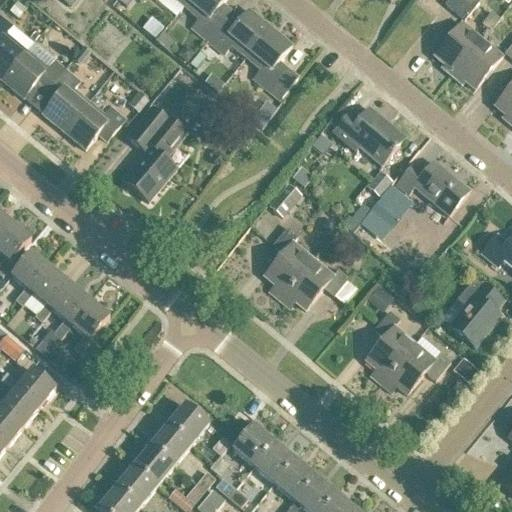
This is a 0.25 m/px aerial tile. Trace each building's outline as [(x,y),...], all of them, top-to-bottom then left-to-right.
[(60,0),(72,9),(79,0),(60,0)] [(170,0),(185,11),(193,0),(153,0),(157,3),(159,0),(170,0)] [(209,46),(233,16),(224,9),(230,0),(193,0),(185,11),(199,23),(191,32),(209,46)] [(464,27),(479,9),(468,0),(453,0),(448,6),(444,11),(464,27)] [(247,62),(271,32),(250,15),(243,24),(233,16),(209,46),(226,59),(232,50),(247,62)] [(0,84),(3,87),(28,57),(27,56),(34,48),(3,23),(0,26),(0,84)] [(452,82),(482,46),(462,29),(432,66),(452,82)] [(280,67),(293,50),(271,32),(247,62),(268,80),(261,89),(271,97),(280,105),(299,82),(280,67)] [(473,99),(503,63),(482,46),(452,82),(473,99)] [(187,67),(195,59),(186,52),(179,60),(187,67)] [(83,68),(91,59),(83,53),(76,62),(83,68)] [(46,96),(65,74),(56,67),(49,75),(28,57),(3,87),(25,105),(37,89),(46,96)] [(196,76),(206,63),(200,58),(190,71),(196,76)] [(64,138),(88,108),(75,97),(82,89),(65,74),(46,96),(55,103),(42,119),(64,138)] [(511,131),(511,92),(493,116),(511,131)] [(138,118),(148,107),(138,99),(129,111),(138,118)] [(88,108),(64,138),(86,156),(99,140),(107,147),(126,125),(112,113),(105,122),(88,108)] [(148,208),(176,174),(165,164),(185,140),(171,128),(153,113),(127,144),(144,159),(122,186),(148,208)] [(383,173),(406,145),(370,115),(362,125),(351,116),(332,139),(356,159),(360,154),(383,173)] [(449,223),(470,198),(435,169),(425,181),(413,171),(396,191),(408,201),(414,194),(449,223)] [(392,187),(380,178),(367,193),(380,203),(392,187)] [(283,224),(302,201),(288,190),(269,213),(283,224)] [(384,244),(409,214),(389,197),(381,206),(382,207),(376,214),(372,218),(371,217),(363,226),(384,244)] [(0,245),(13,231),(0,220),(0,245)] [(331,226),(326,226),(323,230),(324,235),(328,238),(332,237),(335,234),(335,229),(331,226)] [(0,245),(0,260),(6,265),(0,271),(0,281),(2,284),(14,270),(13,270),(32,247),(13,231),(0,245)] [(280,306),(314,265),(293,248),(299,241),(288,232),(273,251),(284,260),(265,282),(275,290),(269,297),(280,306)] [(511,275),(511,243),(507,249),(498,241),(482,259),(499,273),(503,268),(511,275)] [(31,259),(11,283),(26,295),(15,307),(22,313),(33,300),(31,299),(51,276),(31,259)] [(334,302),(349,283),(338,274),(333,281),(314,265),(280,306),(290,314),(296,307),(306,316),(325,294),(334,302)] [(50,315),(70,292),(51,276),(31,299),(33,300),(45,311),(34,323),(41,329),(52,316),(50,315)] [(496,318),(505,307),(475,283),(458,304),(466,310),(448,331),(476,354),(502,324),(496,318)] [(69,330),(89,308),(70,292),(50,315),(52,316),(64,326),(53,339),(49,336),(41,345),(52,355),(71,332),(69,330)] [(90,347),(109,324),(89,308),(69,330),(71,332),(84,342),(73,356),(80,362),(91,348),(90,347)] [(382,390),(416,349),(395,332),(400,325),(389,316),(373,334),(383,343),(365,364),(376,373),(370,380),(382,390)] [(25,356),(7,341),(0,349),(0,354),(16,368),(25,356)] [(42,349),(36,356),(44,363),(50,355),(42,349)] [(436,387),(451,368),(441,359),(435,366),(416,349),(382,390),(392,399),(398,392),(408,400),(426,378),(436,387)] [(63,367),(54,359),(49,365),(58,373),(63,367)] [(468,390),(478,379),(469,371),(459,382),(468,390)] [(6,379),(1,386),(14,397),(15,395),(39,415),(55,396),(32,376),(20,390),(6,379)] [(0,406),(0,416),(23,435),(39,415),(15,395),(14,397),(3,410),(0,406)] [(164,429),(168,433),(192,452),(210,431),(186,411),(176,423),(172,420),(164,429)] [(0,448),(7,454),(23,435),(0,416),(0,448)] [(256,428),(233,456),(253,473),(274,449),(263,439),(266,436),(256,428)] [(155,440),(146,451),(150,454),(174,474),(192,452),(168,433),(159,444),(155,440)] [(511,439),(509,443),(511,445),(511,473),(500,488),(511,497),(511,439)] [(222,460),(231,449),(223,442),(214,453),(222,460)] [(277,445),(274,449),(253,473),(274,490),(294,466),(283,457),(286,453),(277,445)] [(137,462),(129,471),(133,474),(157,494),(174,474),(150,454),(141,465),(137,462)] [(297,462),(294,466),(274,490),(295,508),(315,483),(304,474),(307,470),(297,462)] [(119,482),(112,491),(116,494),(137,511),(142,511),(157,494),(133,474),(124,486),(119,482)] [(196,491),(204,498),(214,486),(206,479),(196,491)] [(291,511),(325,511),(336,500),(325,491),(328,488),(318,480),(315,483),(291,511)] [(235,495),(223,485),(216,494),(228,504),(235,495)] [(178,511),(192,511),(204,498),(196,491),(186,503),(177,496),(170,504),(178,511)] [(103,502),(94,511),(137,511),(116,494),(107,505),(103,502)] [(242,511),(247,506),(235,495),(228,504),(237,511),(242,511)] [(339,496),(336,500),(325,511),(350,511),(346,508),(349,505),(339,496)] [(222,511),(225,508),(213,498),(200,511),(222,511)]
